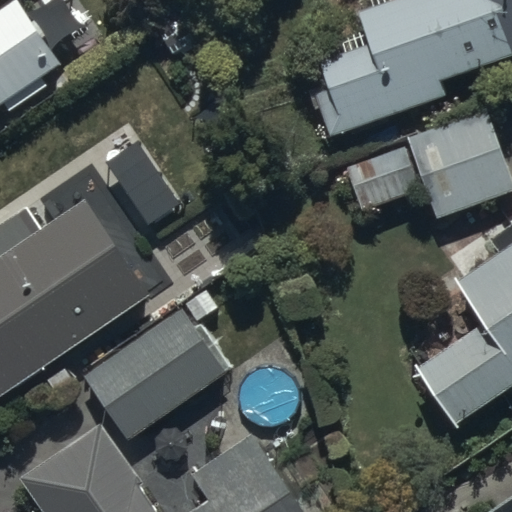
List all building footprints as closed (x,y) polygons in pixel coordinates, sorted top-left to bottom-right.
[(0,134),(2,134),(0,130),(0,111),(70,65),(26,0),(22,0),(0,15),(0,134)] [(511,0),(402,0),(362,14),(374,47),(324,64),(333,89),(316,95),(331,138),(450,97),(443,80),(511,56),(511,0)] [(126,49),(38,103),(84,179),(151,138),(149,135),(170,122),(126,49)] [(511,192),(511,173),(490,108),(411,135),(439,217),(511,192)] [(406,147),(348,167),(363,211),(421,191),(406,147)] [(0,400),(159,295),(95,198),(46,231),(31,209),(0,229),(0,400)] [(460,423),(511,388),(511,223),(492,237),(501,250),(458,279),(488,322),(422,366),(460,423)] [(188,308),(87,376),(132,442),(233,374),(188,308)] [(165,511),(109,425),(27,479),(49,511),(305,511),(256,436),(195,476),(212,504),(199,511),(165,511)] [(511,511),(511,503),(498,511),(511,511)]
